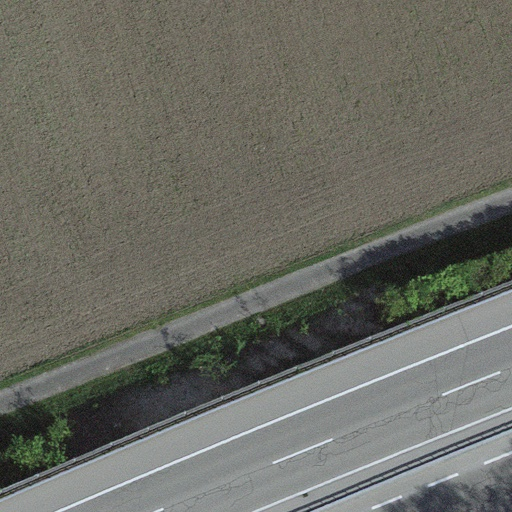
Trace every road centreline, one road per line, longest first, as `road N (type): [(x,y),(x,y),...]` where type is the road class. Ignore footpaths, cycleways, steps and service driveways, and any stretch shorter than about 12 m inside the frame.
road 1 (track): [(0,403),(511,203)]
road 2 (motorway): [(511,359),(163,511)]
